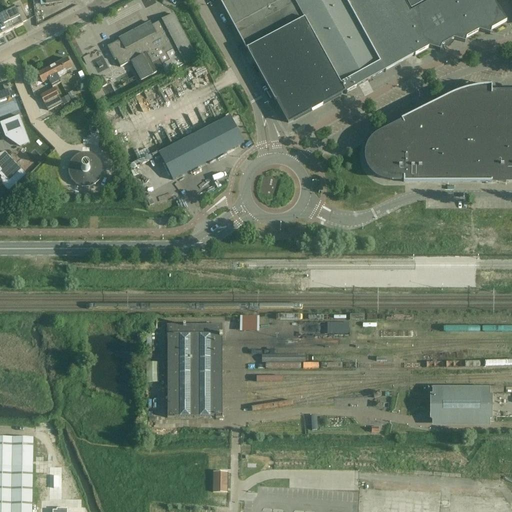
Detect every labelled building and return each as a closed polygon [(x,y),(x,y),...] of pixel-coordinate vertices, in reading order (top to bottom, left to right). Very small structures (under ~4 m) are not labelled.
[(220,0),(247,50),(304,20),(346,93),(428,48),(411,13),(410,13),(403,1),(401,2),(400,0),(220,0)] [(405,0),(411,10),(429,0),(405,0)] [(492,0),(433,0),(411,13),(428,48),(440,51),(441,46),(453,40),(465,43),(466,38),(478,31),(490,35),(491,30),(506,22),(492,0)] [(20,7),(5,15),(12,30),(23,25),(22,23),(27,21),(20,7)] [(2,9),(0,10),(0,31),(2,35),(12,30),(5,15),(2,9)] [(131,62),(141,81),(156,73),(152,65),(160,61),(166,74),(196,59),(173,15),(158,22),(160,25),(153,29),(150,23),(119,39),(120,41),(107,47),(115,61),(119,59),(123,66),(131,62)] [(322,105),(345,92),(345,93),(346,93),(304,20),(247,50),(275,101),(288,123),(311,111),(311,112),(322,105)] [(91,58),(97,69),(105,64),(98,54),(91,58)] [(67,59),(53,67),(58,78),(66,74),(65,72),(71,68),(67,59)] [(52,87),(61,83),(53,67),(37,74),(42,84),(48,81),(52,87)] [(106,85),(102,76),(96,79),(101,88),(106,85)] [(169,79),(156,86),(162,97),(175,91),(169,79)] [(511,95),(491,96),(491,87),(480,87),(474,88),(468,90),(462,91),(457,93),(451,95),(446,98),(401,121),(403,125),(380,136),(377,139),(374,141),(371,145),(369,148),(368,153),(368,157),(368,161),(370,165),(372,169),(374,172),(378,175),(382,177),(386,178),(390,178),(403,179),(403,184),(491,184),(492,182),(505,182),(511,182),(511,95)] [(44,103),(58,96),(55,89),(40,96),(44,103)] [(0,100),(11,96),(9,90),(0,93),(0,100)] [(68,96),(60,100),(63,106),(71,102),(70,100),(68,96)] [(19,117),(0,124),(6,137),(20,147),(29,144),(19,117)] [(172,181),(244,144),(230,117),(159,154),(172,181)] [(133,161),(141,171),(153,162),(145,151),(133,161)] [(0,187),(2,186),(8,192),(26,175),(5,152),(0,154),(0,187)] [(102,174),(102,171),(102,168),(101,165),(100,162),(98,160),(96,158),(94,156),(91,155),(88,154),(85,154),(82,154),(79,155),(76,156),(74,158),(72,160),(70,162),(69,165),(68,168),(68,171),(68,174),(69,177),(70,180),(72,182),(74,184),(76,186),(79,187),(82,188),(85,188),(88,188),(91,187),(94,186),(96,184),(98,182),(100,180),(101,177),(102,174)] [(238,312),(238,328),(257,328),(257,312),(238,312)] [(215,419),(222,418),(222,415),(221,415),(221,411),(221,401),(221,391),(221,381),(221,367),(221,352),(221,343),(221,338),(222,338),(222,334),(221,334),(221,326),(185,326),(185,325),(183,325),(183,326),(168,326),(168,336),(167,336),(167,341),(168,341),(168,413),(167,413),(167,419),(174,419),(174,417),(215,417),(215,419)] [(158,363),(146,363),(146,383),(158,383),(158,363)] [(491,385),(431,385),(431,425),(491,425),(491,385)] [(0,511),(31,511),(33,439),(0,438),(0,511)] [(213,473),(213,493),(225,493),(225,473),(213,473)] [(360,484),(358,511),(389,511),(391,486),(360,484)] [(413,485),(412,511),(433,511),(434,485),(413,485)] [(472,511),(474,488),(455,487),(453,511),(472,511)] [(489,510),(490,511),(511,511),(511,510),(505,500),(489,510)] [(165,501),(164,511),(214,511),(215,504),(165,501)]
